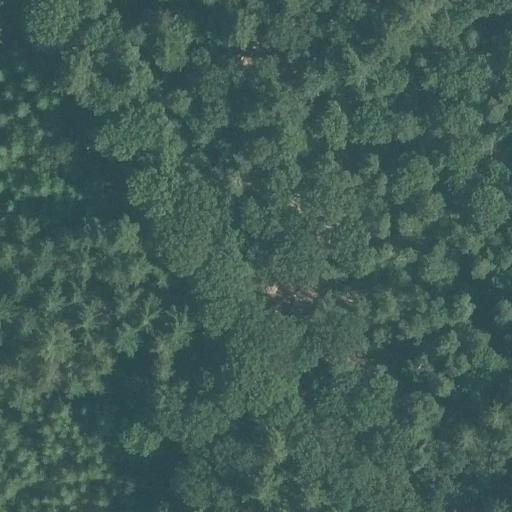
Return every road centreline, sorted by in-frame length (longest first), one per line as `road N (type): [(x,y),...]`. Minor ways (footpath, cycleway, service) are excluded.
road 1 (track): [(65,0),(366,511)]
road 2 (track): [(119,91),(242,0)]
